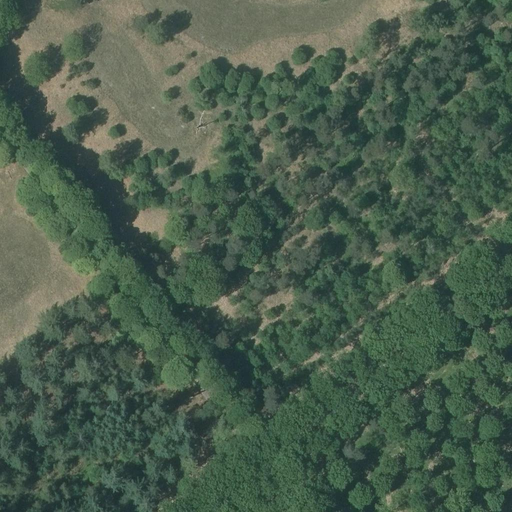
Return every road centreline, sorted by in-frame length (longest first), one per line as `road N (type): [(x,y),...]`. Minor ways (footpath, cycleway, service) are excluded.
road 1 (track): [(0,140),(298,511)]
road 2 (track): [(202,511),(511,262)]
